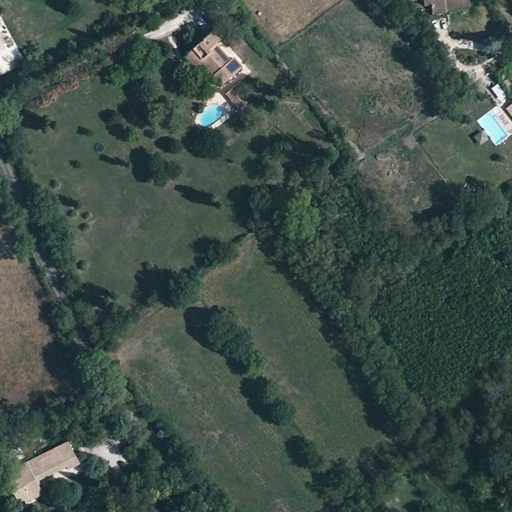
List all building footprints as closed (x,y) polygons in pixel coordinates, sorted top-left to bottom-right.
[(469,6),(468,0),(423,0),(424,2),(431,1),(433,15),(447,13),(446,9),(469,6)] [(124,30),(129,37),(142,28),(137,20),(124,30)] [(185,56),(207,81),(212,77),(220,86),(241,67),(233,58),(230,60),(216,44),(222,38),(214,30),(185,56)] [(248,86),(243,81),(228,95),(242,111),(255,99),(245,88),(248,86)] [(497,84),(491,89),(502,104),(509,99),(497,84)] [(481,130),(472,138),(480,146),(489,139),(481,130)] [(68,440),(4,473),(19,503),(24,500),(26,503),(40,496),(38,491),(41,489),(37,482),(67,467),(69,470),(80,464),(74,452),(68,440)]
